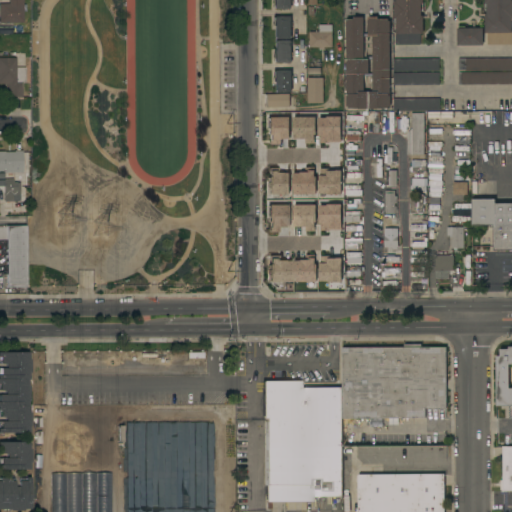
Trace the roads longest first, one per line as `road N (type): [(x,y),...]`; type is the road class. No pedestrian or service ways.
road 1 (residential): [(246,0),(250,328)]
road 2 (secondary): [(250,328),(511,328)]
road 3 (secondary): [(250,306),(0,307)]
road 4 (residential): [(474,305),(475,511)]
road 5 (secondary): [(0,330),(164,329)]
road 6 (secondary): [(474,305),(330,306)]
